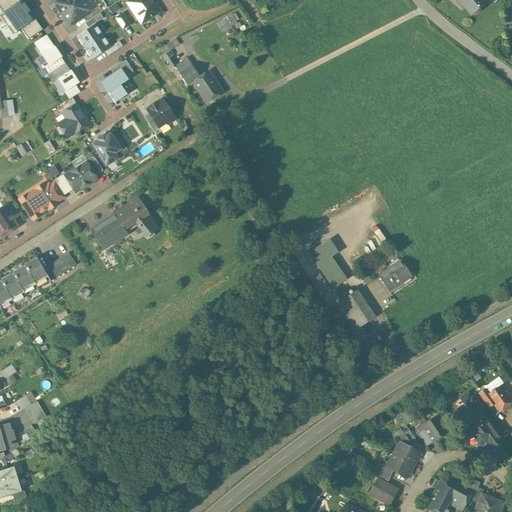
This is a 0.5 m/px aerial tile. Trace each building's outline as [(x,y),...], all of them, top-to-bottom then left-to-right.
[(35,19),(21,0),(3,13),(17,32),(35,19)] [(58,0),(54,3),(62,15),(83,0),(58,0)] [(85,0),(83,0),(62,15),(69,26),(80,19),(84,17),(93,11),(92,10),(85,0)] [(160,12),(152,0),(131,0),(139,11),(135,14),(135,15),(141,24),(160,12)] [(488,0),(458,0),(461,4),(471,17),(490,2),(488,0)] [(99,6),(92,10),(93,11),(84,17),(87,22),(100,13),(102,12),(99,6)] [(87,22),(85,23),(88,28),(95,24),(103,18),(103,17),(100,13),(87,22)] [(130,25),(122,14),(120,15),(116,18),(123,29),(130,25)] [(232,14),(217,23),(222,32),(237,23),(232,14)] [(88,28),(76,36),(84,48),(99,38),(103,36),(95,24),(88,28)] [(46,35),(34,43),(38,49),(50,41),(46,35)] [(103,36),(99,38),(84,48),(92,60),(104,51),(110,47),(103,36)] [(175,39),(157,50),(161,56),(170,51),(179,45),(175,39)] [(50,41),(38,49),(42,56),(54,47),(50,41)] [(110,47),(104,51),(107,56),(122,46),(119,41),(110,47)] [(61,57),(54,47),(42,56),(46,62),(41,65),(47,75),(64,63),(60,57),(61,57)] [(175,58),(170,51),(161,56),(171,70),(175,68),(174,66),(176,65),(173,60),(175,58)] [(176,65),(174,66),(175,68),(179,74),(191,65),(187,58),(176,65)] [(125,59),(110,69),(113,74),(120,70),(122,71),(129,66),(125,59)] [(70,71),(64,63),(47,75),(53,84),(58,80),(65,90),(65,91),(75,85),(78,82),(70,71)] [(191,65),(179,74),(187,86),(194,81),(199,77),(191,65)] [(113,74),(101,83),(107,92),(108,92),(115,102),(127,95),(120,84),(127,79),(122,71),(120,70),(113,74)] [(199,77),(194,81),(205,99),(212,95),(214,97),(221,92),(207,72),(199,77)] [(75,85),(65,91),(65,90),(64,91),(69,99),(80,92),(75,85)] [(162,100),(155,104),(154,104),(150,107),(150,108),(147,110),(149,113),(159,127),(164,124),(166,122),(167,124),(174,119),(165,104),(162,100)] [(6,102),(0,102),(0,109),(0,110),(1,118),(8,117),(6,102)] [(67,103),(57,109),(61,115),(63,114),(62,113),(70,108),(67,103)] [(70,108),(62,113),(63,114),(69,123),(61,128),(67,138),(89,124),(76,104),(70,108)] [(159,127),(149,113),(144,116),(150,126),(154,131),(159,128),(159,129),(160,128),(159,127)] [(105,136),(104,135),(98,139),(99,140),(93,144),(107,166),(108,165),(108,164),(115,160),(117,158),(113,153),(120,149),(113,138),(109,133),(105,136)] [(128,150),(118,135),(113,138),(120,149),(113,153),(117,158),(115,160),(117,162),(125,157),(123,153),(128,150)] [(50,140),(45,143),(50,153),(55,150),(50,140)] [(25,143),(17,148),(22,156),(30,151),(25,143)] [(93,156),(85,161),(85,162),(86,162),(95,176),(103,171),(93,156)] [(95,176),(86,162),(85,162),(75,168),(86,186),(97,179),(95,176)] [(54,176),(59,172),(54,164),(49,168),(54,176)] [(86,186),(75,168),(64,175),(73,190),(75,193),(86,186)] [(73,190),(64,175),(64,174),(54,180),(55,182),(64,195),(73,190)] [(43,184),(36,189),(30,193),(34,199),(31,201),(29,198),(22,203),(33,220),(40,215),(39,214),(48,208),(49,209),(56,204),(56,203),(65,197),(64,195),(55,182),(50,185),(49,183),(45,186),(43,184)] [(139,199),(123,209),(121,207),(113,213),(114,214),(118,221),(124,230),(126,229),(137,222),(140,225),(139,226),(140,227),(141,227),(149,236),(159,228),(148,214),(150,213),(139,199)] [(11,202),(3,207),(6,211),(14,206),(11,202)] [(6,211),(3,207),(0,208),(0,225),(6,235),(11,231),(12,229),(16,226),(6,211)] [(114,214),(91,230),(103,248),(113,242),(105,229),(118,221),(114,214)] [(118,221),(105,229),(113,242),(128,232),(126,229),(124,230),(118,221)] [(347,279),(322,243),(308,252),(333,289),(347,279)] [(76,265),(68,253),(63,256),(71,268),(76,265)] [(71,268),(63,256),(58,259),(66,271),(71,268)] [(36,257),(24,264),(24,265),(34,282),(46,275),(43,269),(36,257)] [(66,271),(58,259),(53,262),(61,274),(66,271)] [(400,261),(378,276),(388,290),(400,283),(411,276),(406,268),(405,268),(400,261)] [(61,274),(53,262),(48,266),(56,278),(61,274)] [(34,282),(24,265),(12,272),(22,289),(34,282)] [(56,278),(48,266),(43,269),(46,275),(50,282),(56,278)] [(22,289),(12,272),(0,279),(1,280),(10,296),(22,290),(22,289)] [(10,296),(1,280),(0,280),(0,303),(11,297),(10,296)] [(357,290),(334,305),(351,332),(361,325),(375,316),(357,290)] [(361,325),(351,332),(355,337),(364,330),(361,325)] [(364,330),(355,337),(358,342),(368,335),(364,330)] [(11,364),(0,371),(0,373),(4,380),(12,375),(16,372),(11,364)] [(15,381),(12,375),(4,380),(8,386),(15,381)] [(492,390),(504,381),(499,375),(487,384),(492,390)] [(490,393),(487,395),(494,405),(499,412),(511,403),(511,395),(505,386),(504,384),(490,393)] [(487,388),(479,394),(489,408),(494,405),(487,395),(490,393),(487,388)] [(511,451),(511,450),(470,392),(460,399),(464,404),(453,412),(461,424),(465,421),(473,433),(471,434),(482,449),(488,444),(496,455),(498,454),(502,459),(511,451)] [(26,396),(17,401),(22,410),(31,405),(26,396)] [(429,421),(416,430),(420,437),(426,433),(432,442),(447,432),(439,420),(432,425),(429,421)] [(0,457),(0,459),(5,456),(3,449),(6,448),(6,447),(10,446),(9,440),(14,439),(12,432),(10,432),(8,425),(0,427),(0,457)] [(32,438),(26,428),(22,431),(29,440),(32,438)] [(415,439),(408,430),(403,433),(404,435),(405,435),(410,443),(415,439)] [(410,443),(405,435),(404,435),(397,440),(399,443),(393,454),(413,465),(420,453),(408,447),(410,443)] [(413,465),(393,454),(386,467),(393,471),(406,478),(413,465)] [(393,471),(386,467),(383,465),(380,470),(391,476),(393,471)] [(0,484),(18,479),(14,467),(0,470),(0,484)] [(379,469),(374,467),(370,474),(375,477),(379,469)] [(380,470),(379,469),(375,477),(377,478),(382,481),(383,479),(387,481),(390,475),(391,476),(380,470)] [(382,481),(377,478),(368,494),(389,506),(397,490),(385,484),(386,483),(382,481)] [(21,492),(18,479),(0,484),(0,498),(7,496),(21,492)] [(434,496),(450,504),(452,501),(460,506),(458,509),(461,511),(468,498),(473,500),(477,488),(479,483),(471,479),(465,490),(460,487),(460,486),(457,490),(441,481),(441,482),(434,496)] [(473,500),(470,507),(475,509),(481,494),(482,494),(484,490),(477,488),(473,500)] [(482,494),(481,494),(475,509),(473,511),(500,511),(504,503),(482,494)] [(446,511),(450,504),(434,496),(433,495),(427,508),(434,511),(446,511)]
